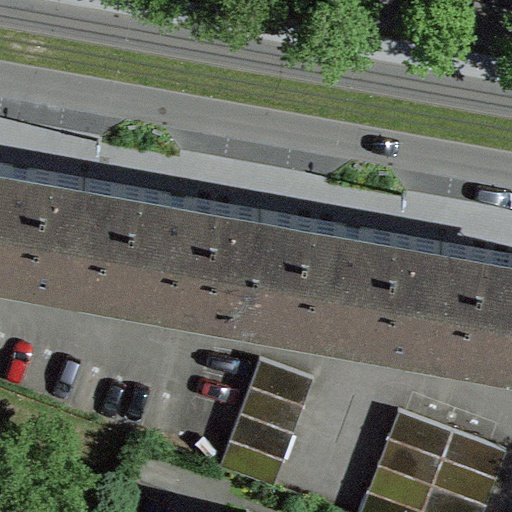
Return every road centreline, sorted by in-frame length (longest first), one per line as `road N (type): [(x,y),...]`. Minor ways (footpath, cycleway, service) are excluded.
road 1 (secondary): [(0,83),(511,173)]
road 2 (secondary): [(511,101),(0,13)]
